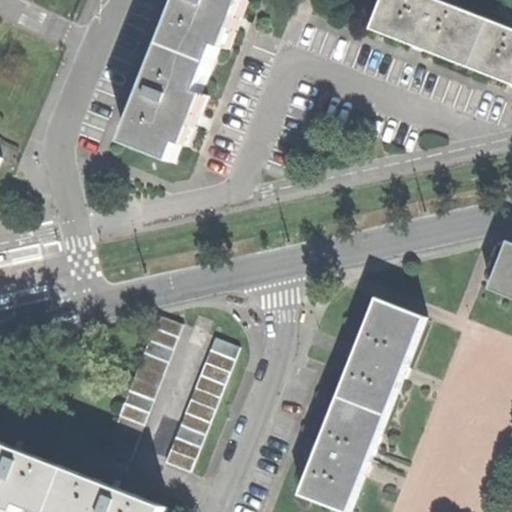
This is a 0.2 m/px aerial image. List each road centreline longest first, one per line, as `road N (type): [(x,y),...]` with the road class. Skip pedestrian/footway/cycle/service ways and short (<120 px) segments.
road 1 (residential): [(94,306),(58,150),(96,49)]
road 2 (residential): [(216,511),(278,354),(284,299),(300,261)]
road 3 (residential): [(300,261),(511,214)]
road 4 (residential): [(94,306),(300,261)]
